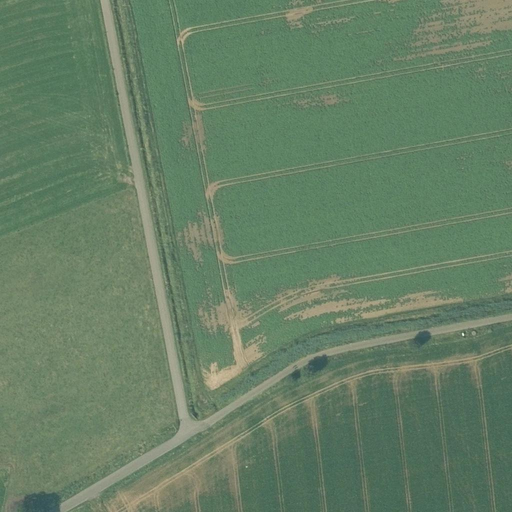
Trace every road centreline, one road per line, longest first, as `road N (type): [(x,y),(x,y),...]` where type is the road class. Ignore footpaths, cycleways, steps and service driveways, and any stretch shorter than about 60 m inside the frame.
road 1 (unclassified): [(104,0),(188,431)]
road 2 (unclassified): [(188,431),(320,353),(511,315)]
road 3 (unclassified): [(188,431),(52,511)]
